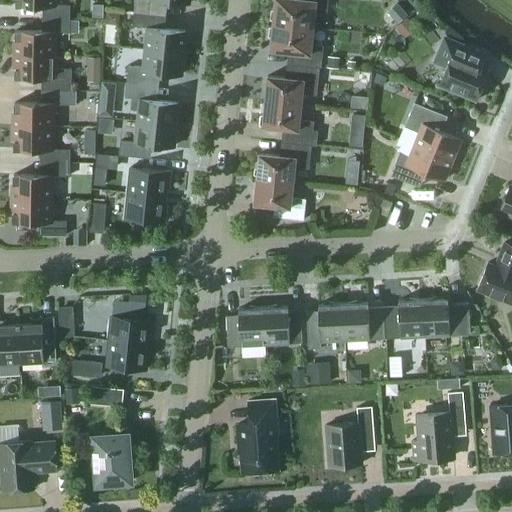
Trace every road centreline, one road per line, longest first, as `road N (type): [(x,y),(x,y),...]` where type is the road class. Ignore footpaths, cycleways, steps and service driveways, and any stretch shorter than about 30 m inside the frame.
road 1 (residential): [(212,253),(453,239),(511,96)]
road 2 (residential): [(184,511),(212,253)]
road 3 (residential): [(212,253),(237,0)]
road 4 (residential): [(0,260),(212,253)]
